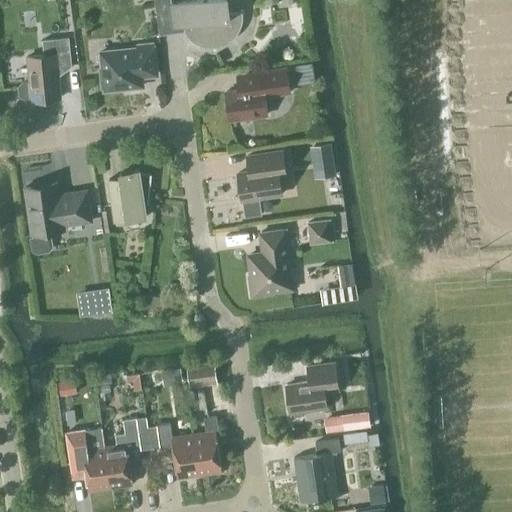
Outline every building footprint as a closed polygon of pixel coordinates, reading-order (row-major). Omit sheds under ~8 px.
[(196,0),(171,4),(171,1),(170,0),(153,0),(159,35),(160,35),(160,32),(184,28),(184,31),(186,34),(188,37),(190,39),(192,40),(194,42),(196,43),(199,45),(201,45),(204,46),(206,47),(209,47),(212,47),(214,47),(217,46),(219,46),(222,45),(225,44),(227,43),(229,41),(232,39),(235,36),(237,34),(238,32),(239,30),(240,28),(240,26),(241,23),(242,21),(242,19),(242,16),(242,14),(242,12),(241,10),(240,10),(240,12),(228,14),(225,0),(196,0)] [(20,84),(18,87),(19,94),(21,97),(24,98),(31,97),(31,101),(59,98),(57,77),(56,68),(71,67),(68,37),(52,39),(41,40),(42,55),(27,56),(30,82),(22,82),(20,84)] [(104,90),(142,86),(141,76),(156,74),(152,42),(136,44),(137,48),(100,52),(102,69),(99,69),(101,87),(104,87),(104,90)] [(315,82),(312,62),(295,65),(298,84),(315,82)] [(264,96),(289,92),(286,68),(237,75),(239,90),(225,92),(229,120),(266,115),(264,96)] [(313,178),(335,175),(331,143),(309,145),(313,178)] [(241,199),(242,199),(245,216),(260,214),(258,197),(282,193),(278,168),(285,167),(282,151),(246,156),(248,172),(237,173),(241,199)] [(149,175),(138,174),(138,169),(136,169),(137,170),(120,173),(120,177),(108,179),(114,222),(145,217),(143,204),(148,204),(151,174),(150,174),(149,175)] [(86,191),(66,194),(66,196),(58,197),(56,182),(55,182),(56,186),(26,191),(26,187),(25,187),(32,234),(34,234),(35,238),(31,239),(32,249),(36,252),(48,250),(51,247),(48,232),(63,230),(62,225),(90,220),(86,191)] [(333,241),(330,218),(306,221),(309,244),(333,241)] [(248,277),(251,296),(271,293),(270,291),(291,288),(286,251),(291,250),(288,228),(260,232),(263,253),(248,255),(251,276),(248,277)] [(108,287),(96,289),(99,313),(112,311),(108,287)] [(167,297),(144,295),(143,306),(166,308),(167,297)] [(285,385),(290,419),(291,419),(290,412),(326,407),(324,392),(338,390),(334,362),(306,366),(309,381),(285,385)] [(186,367),(189,387),(217,383),(214,363),(186,367)] [(182,381),(181,369),(168,371),(170,383),(182,381)] [(75,403),(62,404),(65,427),(77,425),(75,403)] [(340,415),(324,417),(326,433),(342,430),(371,426),(369,411),(340,415)] [(221,471),(215,431),(215,429),(218,429),(216,415),(203,417),(205,432),(193,434),(199,474),(221,471)] [(116,445),(104,447),(110,487),(132,483),(127,451),(141,449),(136,417),(122,419),(124,433),(114,434),(116,445)] [(199,474),(193,434),(172,437),(169,423),(155,425),(159,448),(172,447),(177,477),(199,474)] [(101,427),(66,433),(70,462),(72,478),(86,476),(88,490),(110,487),(104,447),(101,427)] [(338,439),(314,442),(316,454),(293,457),(293,459),(296,458),(302,499),(300,500),(300,501),(347,494),(346,493),(335,494),(328,452),(340,451),(338,439)] [(385,502),(383,483),(367,485),(370,504),(385,502)]
